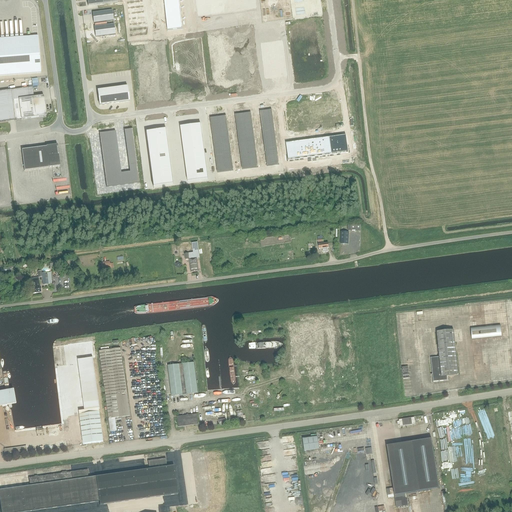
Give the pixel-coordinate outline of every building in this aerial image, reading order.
[(142,0),(127,0),(132,36),(146,35),(147,34),(142,0)] [(179,0),(164,0),(168,31),(183,30),(179,0)] [(194,0),(197,18),(257,10),(255,0),(194,0)] [(112,10),(92,13),(94,23),(114,20),(112,10)] [(114,24),(94,27),(95,37),(115,34),(114,24)] [(0,76),(41,73),(38,36),(0,39),(0,76)] [(197,36),(177,38),(178,50),(198,48),(197,36)] [(272,43),(261,44),(265,79),(276,78),(287,76),(283,41),(272,43)] [(198,48),(178,50),(180,62),(200,60),(198,48)] [(200,60),(180,62),(181,74),(201,72),(200,60)] [(162,69),(134,72),(137,100),(165,97),(162,69)] [(201,72),(181,74),(184,92),(204,90),(201,72)] [(127,86),(98,90),(100,105),(129,101),(127,86)] [(0,122),(46,116),(44,96),(34,97),(32,87),(0,91),(0,122)] [(22,150),(24,171),(60,166),(58,155),(56,146),(22,150)] [(138,171),(130,172),(131,184),(140,183),(138,171)] [(130,172),(121,173),(123,185),(131,184),(130,172)] [(121,173),(113,174),(115,186),(123,185),(121,173)] [(113,174),(105,175),(106,187),(115,186),(113,174)] [(341,232),(341,236),(340,244),(348,245),(349,233),(341,232)] [(198,271),(196,253),(198,252),(197,242),(192,243),(193,253),(184,254),(185,260),(189,259),(191,273),(195,272),(198,271)] [(328,243),(318,245),(319,249),(322,249),(323,253),(328,252),(328,248),(329,248),(328,243)] [(51,272),(42,274),(41,271),(38,272),(39,278),(42,277),(43,285),(52,284),(51,272)] [(37,293),(41,293),(40,287),(39,287),(38,280),(38,278),(31,278),(33,288),(32,288),(33,294),(37,293)] [(501,325),(471,328),(472,339),(502,336),(501,325)] [(439,356),(431,357),(433,381),(448,380),(448,376),(459,375),(455,329),(437,331),(439,356)] [(115,418),(130,416),(127,396),(120,349),(99,351),(109,419),(115,418)] [(484,374),(490,373),(488,350),(474,351),(475,365),(483,365),(484,374)] [(85,411),(100,409),(94,359),(79,360),(85,411)] [(167,366),(171,397),(197,393),(194,363),(167,366)] [(79,415),(83,445),(103,442),(99,412),(79,415)] [(196,415),(176,417),(178,427),(198,425),(196,415)] [(400,426),(415,424),(414,418),(399,420),(400,426)] [(404,434),(405,442),(423,439),(421,427),(407,430),(407,433),(404,434)] [(317,438),(303,440),(304,451),(319,449),(317,438)] [(432,439),(387,446),(394,495),(405,494),(439,489),(432,439)] [(328,455),(333,457),(338,446),(332,444),(328,455)] [(30,486),(0,490),(0,502),(1,511),(24,511),(99,501),(100,505),(177,494),(174,466),(166,467),(165,459),(147,461),(149,469),(89,478),(88,470),(29,478),(30,486)] [(394,495),(396,508),(408,506),(407,500),(406,501),(405,494),(394,495)]
